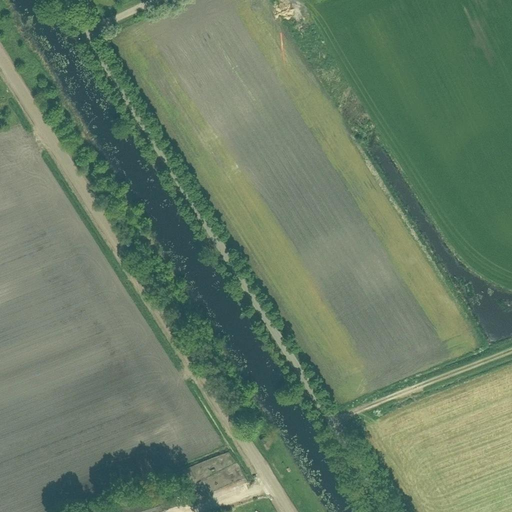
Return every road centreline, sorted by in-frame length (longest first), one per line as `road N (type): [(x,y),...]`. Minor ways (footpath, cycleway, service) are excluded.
road 1 (unclassified): [(290,511),(0,56)]
road 2 (unclassified): [(332,423),(65,0)]
road 3 (track): [(511,354),(332,423)]
